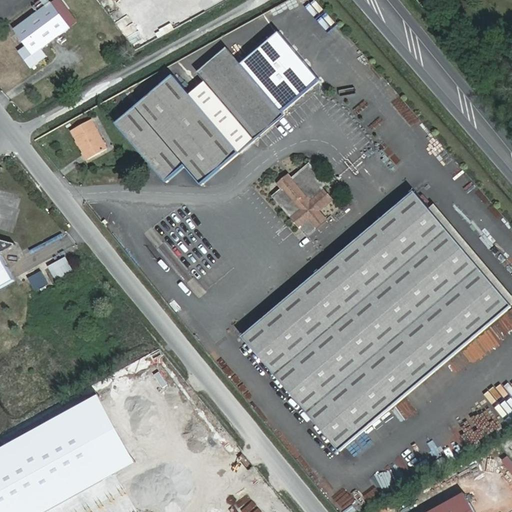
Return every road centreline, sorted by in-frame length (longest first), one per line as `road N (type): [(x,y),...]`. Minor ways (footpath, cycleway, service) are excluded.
road 1 (unclassified): [(15,137),(316,511)]
road 2 (unknown): [(126,193),(219,322),(292,262)]
road 3 (secondary): [(511,158),(377,0)]
